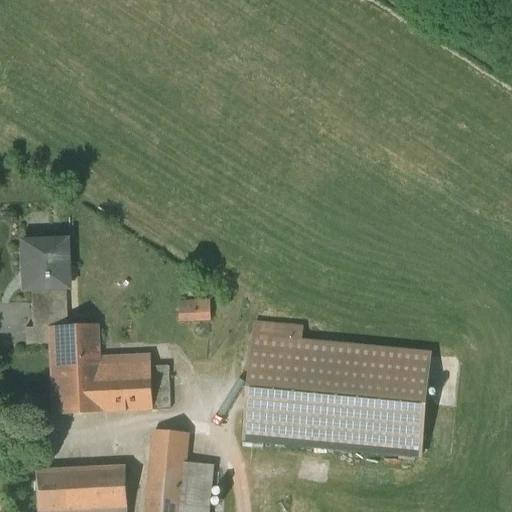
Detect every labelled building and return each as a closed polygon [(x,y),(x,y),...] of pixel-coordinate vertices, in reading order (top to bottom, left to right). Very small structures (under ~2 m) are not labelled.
[(35,244),(21,244),(23,292),(35,292),(37,315),(32,316),(32,330),(49,329),(67,328),(64,269),(66,269),(65,242),(35,244)] [(212,321),(211,298),(178,300),(180,322),(212,321)] [(302,329),(257,325),(247,441),(296,445),(419,457),(429,357),(301,345),(302,329)] [(67,328),(49,329),(50,345),(52,416),(171,412),(169,368),(152,368),(151,358),(114,360),(115,363),(98,363),(96,327),(67,328)] [(50,345),(49,329),(32,330),(25,330),(25,347),(50,345)] [(188,435),(154,432),(146,511),(207,511),(211,468),(186,465),(188,435)] [(127,469),(35,474),(36,511),(127,511),(128,507),(127,469)]
